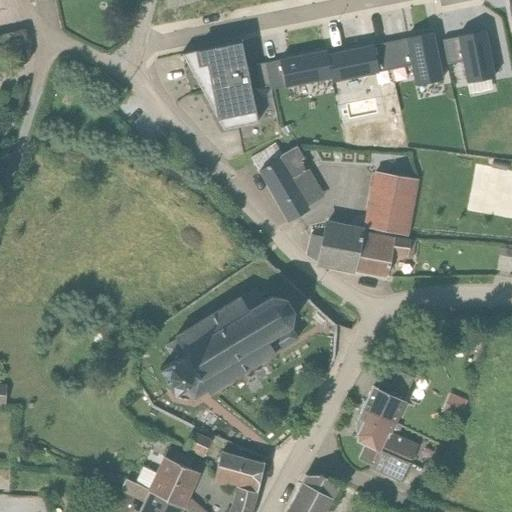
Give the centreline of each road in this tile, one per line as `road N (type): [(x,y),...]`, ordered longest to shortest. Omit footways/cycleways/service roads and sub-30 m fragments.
road 1 (residential): [(148,71),(486,3)]
road 2 (residential): [(394,340),(313,289),(145,107)]
road 3 (track): [(0,245),(60,56)]
road 4 (residential): [(315,479),(355,421),(394,340)]
road 5 (residential): [(394,340),(434,323),(511,321)]
